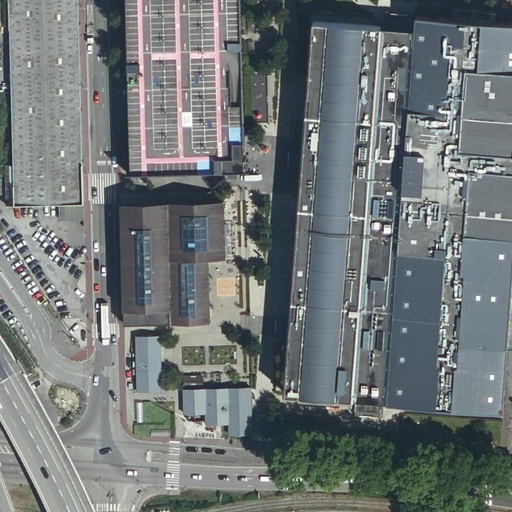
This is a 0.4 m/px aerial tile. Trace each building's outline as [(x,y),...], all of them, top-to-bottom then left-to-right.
[(83,203),(77,0),(8,0),(13,166),(14,205),(58,204),(83,203)] [(126,0),(127,23),(117,23),(118,34),(127,34),(128,72),(130,131),(119,131),(120,163),(127,163),(127,172),(245,170),(245,160),(240,0),(126,0)] [(511,22),(495,21),(496,11),(453,7),(452,17),(416,15),(415,28),(398,27),(382,26),(380,26),(327,22),(314,21),(313,36),(312,46),(311,59),(309,96),(307,110),(306,128),(304,154),(303,162),(303,169),(301,193),(300,203),(300,209),(298,231),(297,246),(296,264),(293,299),(291,323),(291,330),(290,338),(286,396),(333,400),(353,401),(354,401),(352,418),(367,419),(381,420),(382,403),(385,404),(421,406),(491,412),(500,413),(503,369),(505,345),(509,303),(510,284),(511,274),(511,273),(511,22)] [(303,162),(304,154),(288,153),(287,168),(303,169),(303,162)] [(14,205),(13,166),(2,166),(3,206),(14,205)] [(208,259),(225,258),(224,200),(121,203),(124,324),(175,323),(174,259),(208,259)] [(83,203),(58,204),(59,215),(83,214),(83,203)] [(175,323),(209,322),(208,259),(174,259),(175,323)] [(291,330),(291,323),(276,322),(274,336),(290,338),(291,330)] [(161,337),(135,337),(135,391),(161,391),(161,337)] [(251,386),(240,387),(183,390),(185,414),(206,413),(206,424),(230,422),(230,433),(237,433),(238,422),(247,422),(246,432),(254,432),(251,386)] [(238,422),(237,433),(246,432),(247,422),(238,422)]
